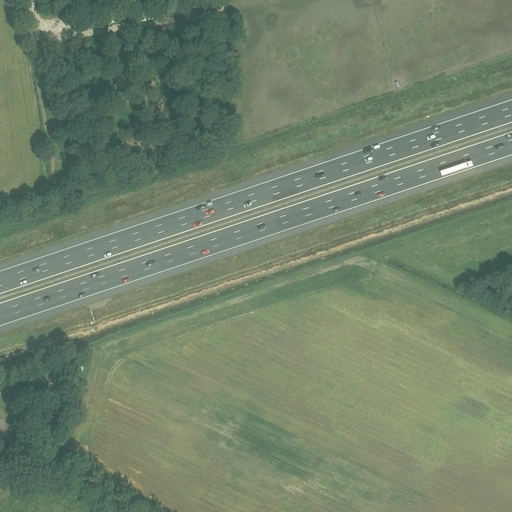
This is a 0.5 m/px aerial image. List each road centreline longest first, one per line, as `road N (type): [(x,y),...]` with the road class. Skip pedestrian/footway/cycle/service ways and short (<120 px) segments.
road 1 (motorway): [(511,111),(0,282)]
road 2 (motorway): [(0,315),(511,144)]
road 3 (track): [(35,0),(56,201)]
road 4 (unclassified): [(128,511),(70,474),(34,470),(0,480)]
